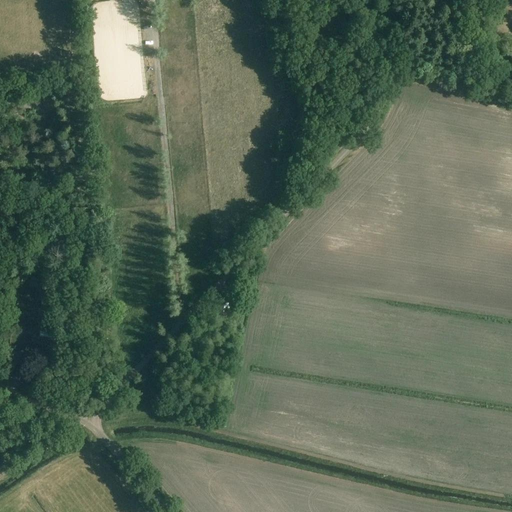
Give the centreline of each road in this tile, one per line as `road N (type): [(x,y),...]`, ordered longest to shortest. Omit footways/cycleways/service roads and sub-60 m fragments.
road 1 (unclassified): [(87,424),(369,119),(391,73),(387,0)]
road 2 (track): [(108,442),(170,441),(496,511)]
road 3 (track): [(391,73),(511,101)]
road 4 (unclassified): [(168,511),(87,424)]
